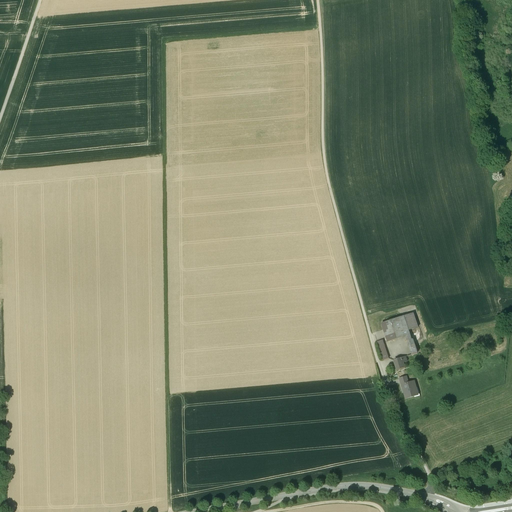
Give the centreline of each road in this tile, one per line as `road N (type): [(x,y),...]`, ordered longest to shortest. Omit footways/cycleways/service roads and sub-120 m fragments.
road 1 (track): [(170,511),(165,42),(321,29)]
road 2 (unclassified): [(428,497),(423,462),(380,376),(327,174),(317,0)]
road 3 (secondary): [(197,511),(337,485),(428,497)]
road 4 (track): [(0,115),(39,0)]
road 5 (track): [(262,511),(336,502),(382,511)]
